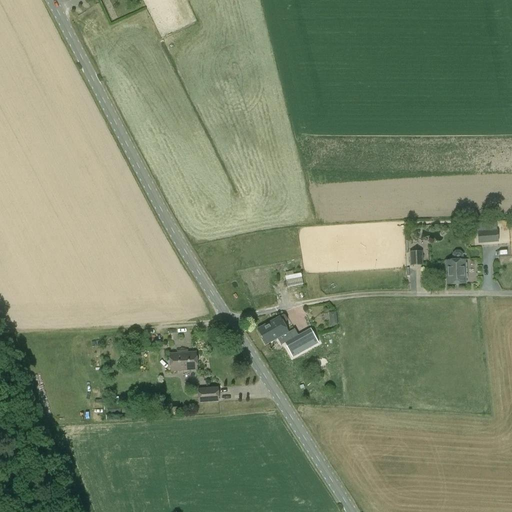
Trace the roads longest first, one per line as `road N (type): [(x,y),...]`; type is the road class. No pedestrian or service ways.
road 1 (tertiary): [(228,319),(53,0)]
road 2 (tertiary): [(350,511),(228,319)]
road 3 (residential): [(411,294),(344,297),(228,319)]
